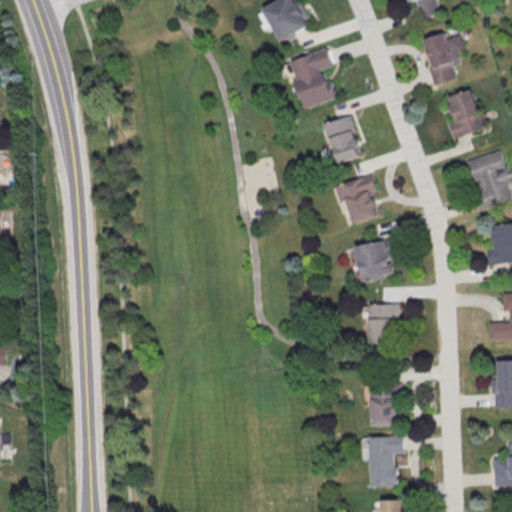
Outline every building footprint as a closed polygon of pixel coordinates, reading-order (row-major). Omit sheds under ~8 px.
[(281,40),(314,25),(303,2),(298,4),(296,0),(280,0),(266,7),(281,40)] [(408,0),(408,1),(410,0),(416,0),(421,17),(438,13),(434,0),(408,0)] [(423,39),(433,66),(428,68),(434,85),(456,77),(451,65),(460,62),(455,49),(463,46),(459,34),(446,38),(444,32),(423,39)] [(292,59),(298,78),(297,79),(305,107),(338,97),(333,78),(327,80),(323,68),(334,65),(329,48),(292,59)] [(454,137),(484,128),(471,89),(447,96),(455,120),(448,122),(454,137)] [(363,155),(352,115),(327,122),(338,162),(363,155)] [(464,160),(480,209),(511,199),(505,183),(510,182),(499,149),(464,160)] [(355,223),(380,215),(372,191),(378,189),(373,174),(336,185),(341,202),(348,199),(355,223)] [(511,221),(492,224),(495,247),(487,248),(489,264),(511,261),(511,221)] [(358,244),(363,279),(393,275),(391,257),(394,256),(392,239),(358,244)] [(503,310),(509,310),(510,321),(489,322),(490,338),(511,338),(511,291),(503,292),(503,310)] [(371,303),(370,342),(399,342),(399,303),(371,303)] [(0,344),(11,346),(8,367),(0,365),(0,344)] [(494,407),(511,406),(511,359),(498,359),(498,378),(493,378),(494,407)] [(373,425),(399,425),(398,383),(372,383),(373,425)] [(369,435),(371,485),(397,485),(396,452),(405,452),(405,435),(369,435)] [(495,485),(511,484),(511,438),(510,438),(510,456),(494,457),(495,485)] [(374,511),(406,511),(407,499),(382,499),(383,509),(375,509),(374,511)]
